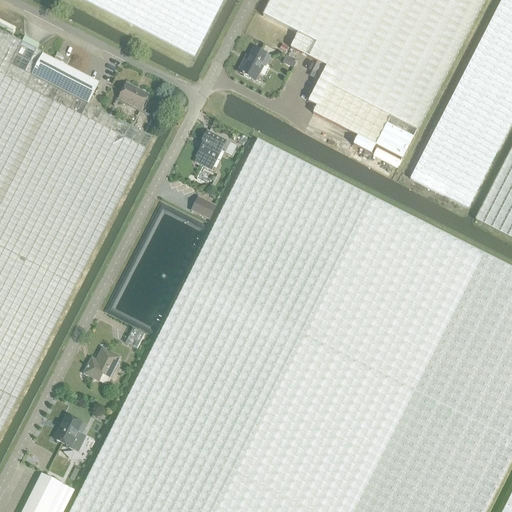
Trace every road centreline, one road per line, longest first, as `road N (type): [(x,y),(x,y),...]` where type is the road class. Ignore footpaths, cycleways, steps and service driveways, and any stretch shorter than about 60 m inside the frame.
road 1 (unclassified): [(0,490),(202,97)]
road 2 (unclassified): [(202,97),(10,0)]
